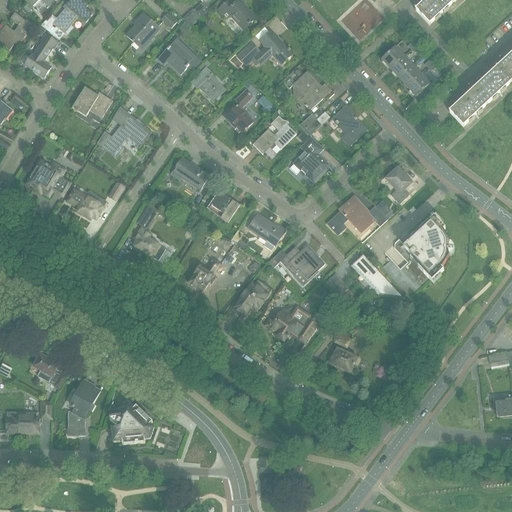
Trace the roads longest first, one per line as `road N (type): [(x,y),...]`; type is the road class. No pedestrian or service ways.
road 1 (unclassified): [(406,431),(268,381),(90,261)]
road 2 (secondary): [(234,472),(214,434),(176,399),(0,296)]
road 3 (residential): [(179,125),(274,201),(299,208),(400,124)]
road 4 (residential): [(234,472),(0,461)]
road 5 (secondary): [(406,431),(511,291)]
road 6 (tertiary): [(400,124),(286,0)]
road 7 (unclassified): [(90,261),(179,125)]
road 8 (tertiary): [(511,222),(408,133)]
road 9 (unclassified): [(179,125),(79,44)]
